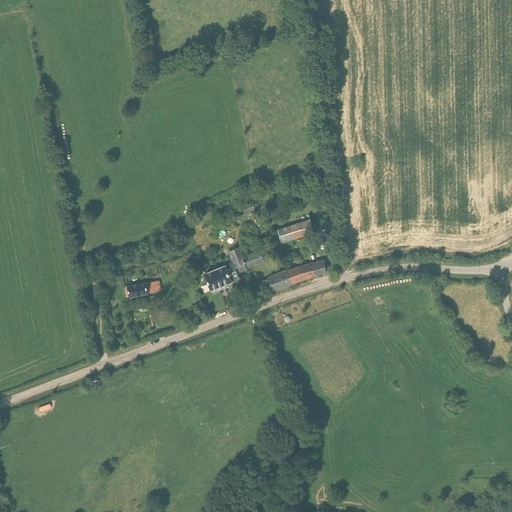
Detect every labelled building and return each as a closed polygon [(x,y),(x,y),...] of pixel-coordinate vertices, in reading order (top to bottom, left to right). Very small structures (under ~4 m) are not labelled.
[(254,201),(238,203),(240,213),(256,211),(254,201)] [(313,232),(309,220),(277,229),(282,242),(313,232)] [(231,261),(204,272),(212,290),(241,279),(238,271),(265,260),(260,250),(245,256),(241,246),(227,251),(231,261)] [(324,259),(287,270),(291,285),(329,273),(324,259)] [(291,285),(287,270),(268,275),(272,290),(291,285)] [(159,281),(147,282),(148,292),(160,290),(159,281)] [(148,292),(147,282),(127,286),(129,297),(148,293),(148,292)]
